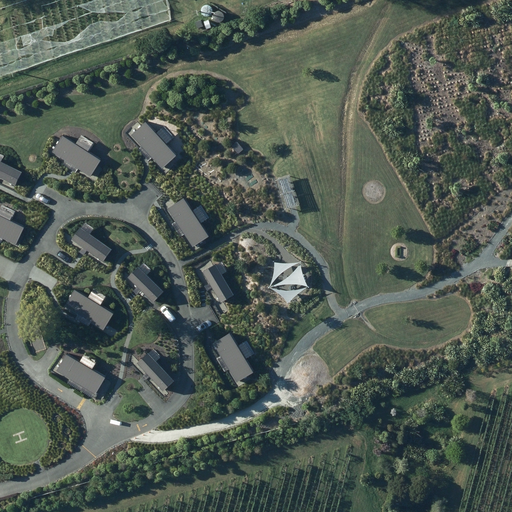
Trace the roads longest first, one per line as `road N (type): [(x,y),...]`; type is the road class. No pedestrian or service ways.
road 1 (unknown): [(105,418),(38,371),(15,338),(11,315),(40,232),(74,201),(111,196),(132,204),(170,251),(186,362),(171,399),(124,421)]
road 2 (unknown): [(0,483),(76,451),(105,418)]
